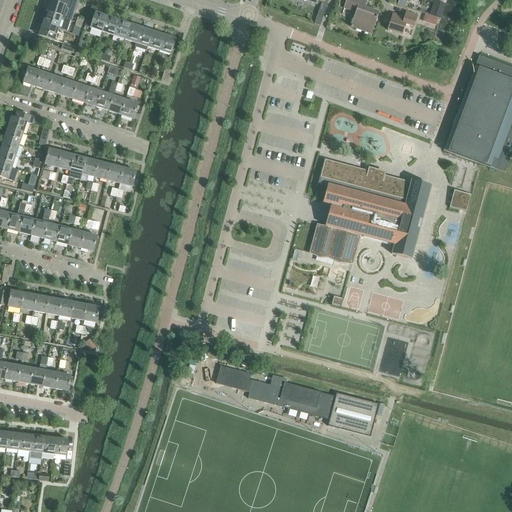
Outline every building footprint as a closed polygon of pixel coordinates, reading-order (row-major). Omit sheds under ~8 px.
[(46,7),(44,12),(46,13),(70,21),(74,9),(73,9),(69,8),(71,0),(55,0),(54,3),(50,1),(48,8),(46,7)] [(351,28),(371,35),(379,13),(364,7),(366,0),(365,0),(347,0),(344,9),(356,13),(351,28)] [(67,32),(70,21),(46,13),(42,24),(58,30),(67,32)] [(95,15),(89,13),(84,27),(90,29),(102,32),(107,17),(96,13),(95,15)] [(388,31),(402,35),(405,25),(413,27),(416,16),(407,13),(405,18),(393,14),(388,31)] [(102,32),(113,36),(119,21),(107,17),(102,32)] [(317,17),(314,24),(320,26),(322,19),(317,17)] [(119,21),(113,36),(124,40),(129,24),(119,21)] [(54,41),(58,30),(42,24),(38,36),(54,41)] [(124,40),(136,44),(141,28),(129,24),(124,40)] [(146,51),(147,48),(152,32),(141,28),(136,44),(134,47),(146,51)] [(164,36),(152,32),(147,48),(159,51),(164,36)] [(175,40),(164,36),(159,51),(170,55),(175,40)] [(76,52),(83,54),(86,43),(80,41),(76,52)] [(73,53),(75,47),(63,43),(61,50),(73,53)] [(474,67),(443,151),(480,164),(504,173),(511,152),(511,68),(479,56),(475,67),(474,67)] [(67,75),(69,68),(63,66),(61,73),(67,75)] [(23,84),(36,88),(41,73),(28,69),(23,84)] [(167,83),(171,71),(165,69),(161,81),(167,83)] [(53,77),(41,73),(36,88),(48,92),(53,77)] [(93,76),(91,83),(97,85),(99,78),(93,76)] [(48,92),(60,96),(65,81),(53,77),(48,92)] [(77,85),(65,81),(60,96),(72,100),(77,85)] [(107,95),(101,93),(96,108),(108,112),(113,97),(115,91),(118,84),(112,82),(107,95)] [(72,100),(84,104),(89,89),(77,85),(72,100)] [(96,92),(89,89),(84,104),(96,108),(101,93),(102,90),(97,88),(96,92)] [(126,101),(113,97),(108,112),(121,116),(126,101)] [(126,101),(121,116),(133,120),(138,106),(126,101)] [(7,130),(23,135),(27,122),(32,124),(34,117),(16,111),(13,119),(11,118),(7,130)] [(46,142),(49,130),(43,129),(40,140),(46,142)] [(23,135),(7,130),(3,141),(19,146),(23,135)] [(19,146),(3,141),(0,151),(0,152),(15,157),(19,146)] [(45,165),(58,168),(62,153),(49,150),(45,165)] [(15,157),(0,152),(0,164),(12,169),(15,157)] [(70,172),(74,157),(62,153),(58,168),(70,172)] [(70,172),(69,177),(67,185),(72,186),(74,179),(81,181),(83,175),(87,160),(74,157),(70,172)] [(324,160),(321,172),(318,184),(328,187),(323,204),(331,206),(330,211),(327,222),(325,227),(317,225),(310,253),(316,255),(316,254),(329,257),(328,258),(334,260),(334,258),(347,262),(346,263),(352,265),(360,236),(394,245),(392,254),(411,260),(431,186),(424,185),(420,184),(416,183),(412,181),(411,181),(410,183),(384,176),(385,174),(373,171),(372,173),(367,172),(325,160),(324,159),(324,160)] [(95,178),(99,163),(87,160),(83,175),(95,178)] [(107,182),(111,167),(99,163),(95,178),(107,182)] [(12,169),(0,164),(0,177),(8,180),(12,169)] [(120,185),(124,170),(111,167),(107,182),(120,185)] [(136,173),(124,170),(120,185),(133,188),(136,173)] [(23,184),(21,190),(33,194),(34,187),(23,184)] [(454,191),(449,208),(467,213),(471,195),(454,191)] [(25,212),(27,205),(21,203),(17,217),(11,215),(7,230),(19,234),(23,218),(25,212)] [(49,219),(51,211),(45,210),(42,223),(35,221),(31,237),(44,240),(48,225),(49,219)] [(11,215),(0,212),(0,228),(7,230),(11,215)] [(74,225),(76,218),(70,216),(68,224),(74,225)] [(19,234),(31,237),(35,221),(23,218),(19,234)] [(44,240),(56,243),(60,228),(48,225),(44,240)] [(56,243),(69,246),(73,231),(60,228),(56,243)] [(81,249),(85,234),(73,231),(69,246),(81,249)] [(98,237),(85,234),(81,249),(94,253),(98,237)] [(5,265),(3,278),(9,279),(11,266),(5,265)] [(21,310),(24,294),(11,292),(8,307),(21,310)] [(33,312),(36,297),(24,294),(21,310),(33,312)] [(331,306),(332,305),(340,308),(341,308),(343,299),(343,300),(341,299),(334,297),(334,296),(333,297),(333,299),(331,306)] [(46,314),(49,299),(36,297),(33,312),(46,314)] [(59,317),(62,301),(49,299),(46,314),(59,317)] [(71,319),(74,304),(62,301),(59,317),(71,319)] [(74,304),(71,319),(84,321),(87,306),(74,304)] [(100,308),(87,306),(84,321),(97,324),(100,308)] [(5,380),(5,381),(17,383),(20,367),(8,365),(5,380)] [(33,370),(30,385),(43,387),(46,372),(47,366),(41,365),(39,371),(33,370)] [(17,383),(18,383),(30,385),(33,370),(20,367),(17,383)] [(216,385),(246,393),(251,375),(220,367),(216,385)] [(43,387),(56,390),(58,374),(46,372),(43,387)] [(71,377),(58,374),(56,390),(68,392),(71,377)] [(335,397),(331,396),(286,384),(287,380),(279,378),(277,387),(270,386),(252,381),(249,393),(248,399),(325,419),(329,421),(327,427),(370,438),(379,405),(336,394),(335,397)] [(6,450),(18,451),(20,435),(7,434),(6,450)] [(18,451),(17,457),(29,458),(32,436),(20,435),(18,451)] [(41,459),(42,454),(44,438),(32,436),(29,458),(41,460),(41,459)] [(42,454),(41,459),(53,460),(53,459),(54,455),(55,439),(44,438),(42,454)] [(55,439),(54,455),(66,457),(68,441),(55,439)] [(70,477),(71,465),(65,464),(63,476),(70,477)] [(39,481),(43,482),(48,482),(49,475),(39,474),(39,481)]
